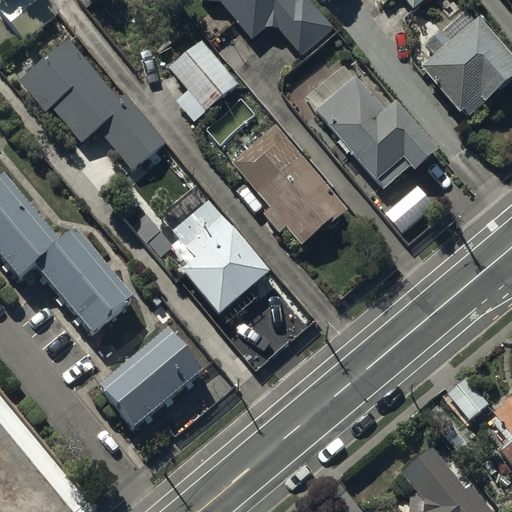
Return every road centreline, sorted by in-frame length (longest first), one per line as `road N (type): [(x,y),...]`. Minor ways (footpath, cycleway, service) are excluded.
road 1 (tertiary): [(511,248),(198,511)]
road 2 (residential): [(149,511),(62,409)]
